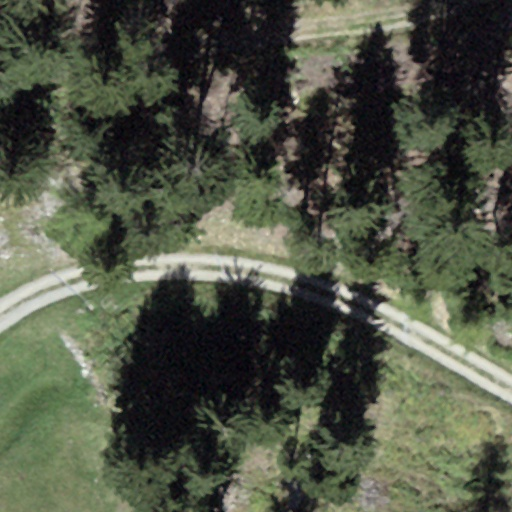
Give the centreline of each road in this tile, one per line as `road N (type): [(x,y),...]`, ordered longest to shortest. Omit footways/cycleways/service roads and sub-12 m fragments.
road 1 (track): [(511,382),(405,327),(310,295),(160,264),(67,280),(0,318)]
road 2 (track): [(464,0),(372,25),(206,41),(0,88)]
